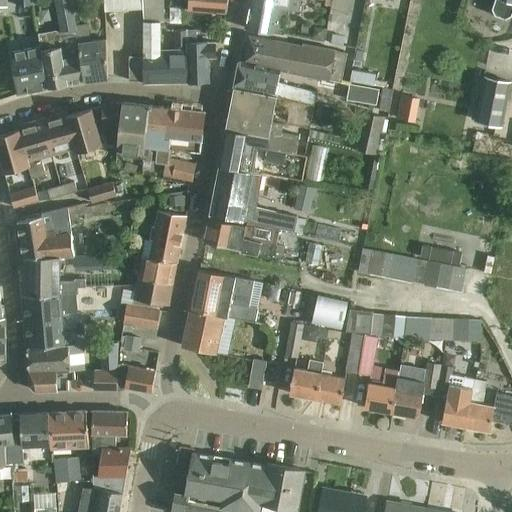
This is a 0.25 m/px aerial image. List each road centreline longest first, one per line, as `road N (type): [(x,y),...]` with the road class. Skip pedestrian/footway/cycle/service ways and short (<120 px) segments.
road 1 (tertiary): [(503,472),(178,411)]
road 2 (residential): [(178,411),(164,372),(223,94)]
road 3 (residential): [(0,115),(72,94),(223,94)]
road 4 (residential): [(18,402),(0,225)]
road 5 (residential): [(159,422),(127,399),(18,402)]
